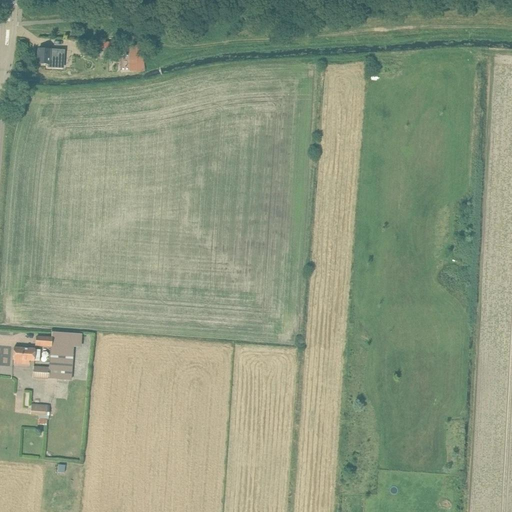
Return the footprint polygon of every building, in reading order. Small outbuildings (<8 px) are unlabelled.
[(144,69),(144,45),(129,45),(129,69),(144,69)] [(37,63),(37,64),(48,64),(47,67),(54,67),(54,66),(62,67),(63,59),(64,50),(38,49),(38,50),(38,63),(37,63)] [(110,61),(86,63),(87,75),(111,73),(110,61)] [(81,347),(81,334),(51,332),(51,338),(36,337),(35,345),(50,346),(49,368),(33,367),(33,377),(71,380),(74,347),(81,347)] [(33,349),(23,348),(13,347),(13,359),(15,360),(14,364),(28,365),(28,361),(32,361),(33,349)] [(65,396),(63,426),(74,426),(77,397),(65,396)] [(45,405),(41,405),(31,404),(30,414),(45,415),(45,405)]
